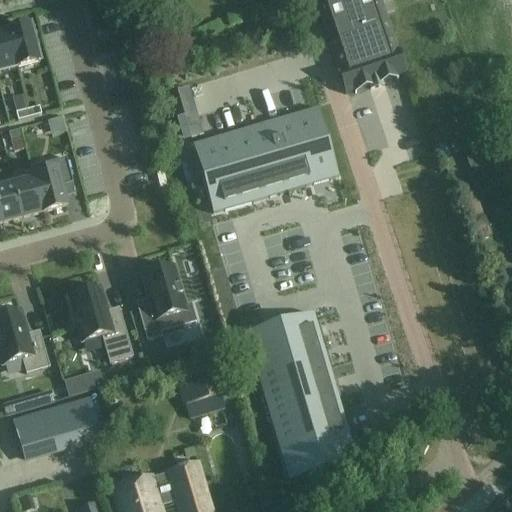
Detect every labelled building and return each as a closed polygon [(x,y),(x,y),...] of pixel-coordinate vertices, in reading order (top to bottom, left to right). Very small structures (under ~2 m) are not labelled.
[(404,75),(379,0),(315,0),(347,94),(404,75)] [(30,28),(7,34),(16,70),(40,64),(30,28)] [(7,34),(6,34),(6,35),(0,37),(0,74),(16,70),(7,34)] [(27,111),(30,119),(41,116),(39,108),(27,111)] [(27,111),(16,114),(18,122),(30,119),(27,111)] [(317,113),(202,146),(220,212),(336,179),(317,113)] [(185,118),(185,119),(192,141),(204,138),(197,116),(197,115),(185,118)] [(20,131),(8,134),(10,142),(22,139),(20,131)] [(66,159),(54,162),(56,172),(34,178),(32,179),(42,215),(66,208),(61,187),(72,184),(66,159)] [(12,182),(22,220),(42,215),(32,179),(34,178),(33,177),(12,182)] [(12,182),(0,185),(0,215),(3,225),(22,220),(12,182)] [(173,268),(142,277),(151,308),(138,312),(147,343),(162,339),(160,334),(196,324),(191,306),(185,307),(173,268)] [(100,290),(69,299),(82,344),(102,339),(110,365),(133,359),(121,317),(109,320),(100,290)] [(0,358),(3,368),(22,362),(26,376),(49,369),(41,340),(29,344),(20,313),(0,318),(0,358)] [(290,483),(289,480),(354,461),(355,464),(357,463),(313,315),(311,316),(312,319),(247,338),(246,335),(245,336),(289,484),(290,483)] [(220,355),(180,367),(184,380),(176,382),(185,408),(215,399),(220,413),(237,408),(220,355)] [(78,379),(64,384),(69,399),(83,395),(78,379)] [(13,422),(24,461),(101,438),(89,400),(13,422)] [(15,402),(3,406),(6,418),(18,414),(15,402)] [(152,481),(151,478),(110,491),(116,511),(161,511),(160,507),(176,502),(178,511),(212,511),(196,463),(166,473),(167,476),(152,481)]
